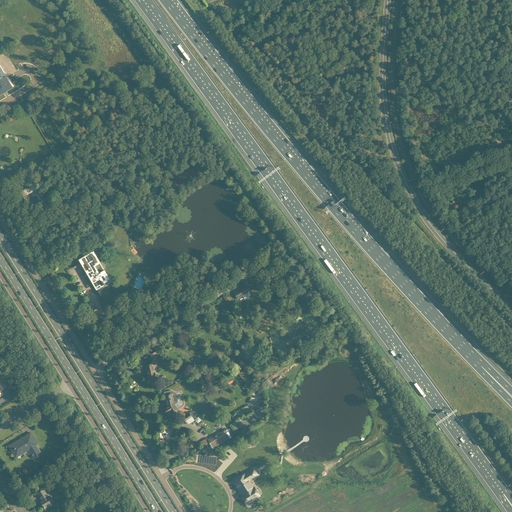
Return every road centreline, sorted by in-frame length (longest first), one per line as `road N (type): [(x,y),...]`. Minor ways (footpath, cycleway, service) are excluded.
road 1 (motorway): [(146,0),(504,492)]
road 2 (motorway): [(476,362),(366,243),(166,0)]
road 3 (unclassified): [(511,308),(427,220),(404,177),(383,94),(389,0)]
road 4 (unclassified): [(182,511),(0,219)]
road 5 (primary): [(171,511),(0,236)]
road 6 (primary): [(0,258),(158,511)]
road 7 (unclassified): [(69,385),(148,511)]
road 8 (unclassified): [(0,273),(69,385)]
